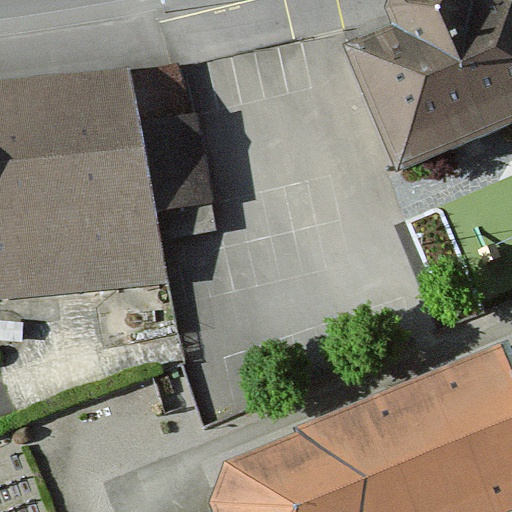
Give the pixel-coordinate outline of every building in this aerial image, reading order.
[(389,40),(337,61),(391,193),(511,142),(511,0),(505,0),(483,9),(479,0),(398,0),(377,9),(389,40)] [(127,67),(138,120),(192,113),(186,65),(127,67)] [(161,254),(155,210),(138,120),(127,67),(0,85),(0,301),(164,279),(161,254)] [(197,150),(192,113),(138,120),(155,210),(204,204),(197,150)] [(503,361),(226,477),(207,511),(511,511),(511,367),(507,370),(503,361)]
